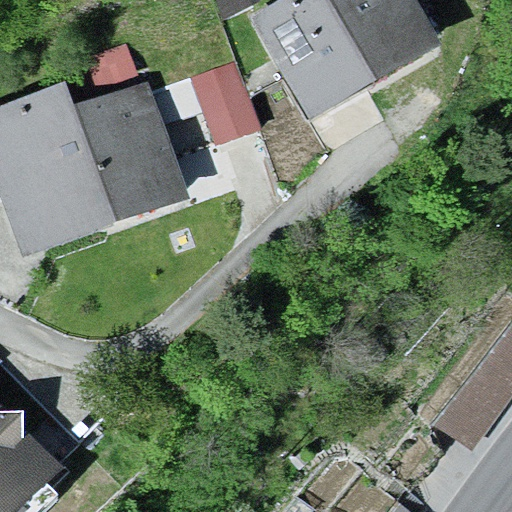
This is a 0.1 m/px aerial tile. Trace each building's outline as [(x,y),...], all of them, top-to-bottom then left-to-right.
[(450,36),(427,0),(288,0),(261,18),(324,116),(450,36)] [(219,141),(264,131),(249,64),(204,74),(219,141)] [(189,192),(147,85),(83,110),(72,80),(0,107),(0,184),(28,255),(189,192)] [(511,394),(511,318),(436,418),(473,446),(511,394)] [(0,511),(37,511),(77,475),(0,395),(0,511)]
